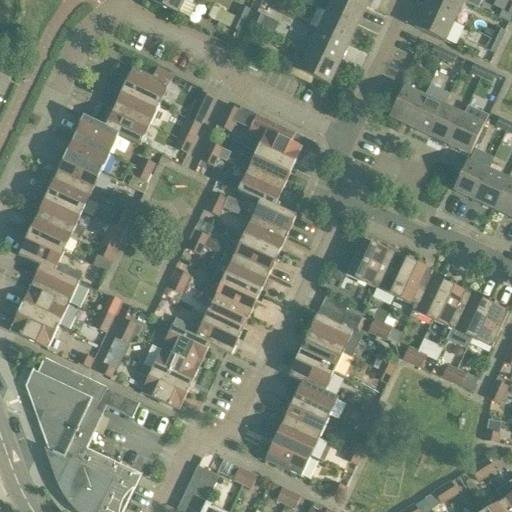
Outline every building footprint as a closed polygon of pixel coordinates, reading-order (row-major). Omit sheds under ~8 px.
[(178,13),(183,0),(147,0),(147,1),(177,15),(178,13)] [(332,0),(327,12),(357,26),(367,6),(354,0),(332,0)] [(455,23),(464,3),(457,0),(427,0),(423,9),(455,23)] [(502,11),(498,19),(509,23),(511,16),(511,2),(508,1),(503,12),(502,11)] [(240,6),(235,18),(244,22),(250,11),(240,6)] [(445,43),(455,23),(423,9),(414,28),(445,43)] [(327,12),(318,31),(348,46),(357,26),(327,12)] [(260,29),(265,18),(256,14),(246,36),(254,40),(260,29)] [(244,22),(235,18),(230,28),(239,33),(244,22)] [(472,54),(482,31),(470,25),(460,48),(472,54)] [(497,28),(491,39),(500,43),(505,32),(497,28)] [(318,31),(308,52),(339,66),(348,46),(318,31)] [(247,55),(254,40),(246,36),(239,51),(247,55)] [(491,40),(486,50),(495,54),(500,43),(491,39),(491,40)] [(430,56),(442,61),(446,52),(434,47),(430,56)] [(339,66),(308,52),(302,65),(296,62),(290,76),(301,81),(307,84),(310,85),(312,79),(329,86),(339,66)] [(452,66),(456,57),(446,52),(442,61),(452,66)] [(256,73),(260,63),(251,59),(247,68),(256,73)] [(469,74),(480,79),(484,70),(474,65),(469,74)] [(123,90),(159,107),(173,77),(157,70),(152,79),(133,70),(123,90)] [(480,79),(491,84),(495,75),(484,70),(480,79)] [(424,96),(404,87),(389,118),(410,128),(424,96)] [(150,126),(159,107),(123,90),(114,110),(150,126)] [(201,93),(187,120),(201,126),(213,99),(201,93)] [(444,105),(424,96),(410,128),(429,137),(444,105)] [(463,115),(444,105),(429,137),(449,146),(463,115)] [(228,106),(218,127),(229,133),(240,111),(228,106)] [(467,106),(463,115),(449,146),(470,156),(488,116),(467,106)] [(105,128),(83,118),(83,119),(140,146),(150,126),(114,110),(105,128)] [(262,141),(256,153),(292,169),(302,149),(291,144),(295,134),(256,116),(248,134),(262,141)] [(495,127),(504,132),(508,123),(499,118),(499,119),(495,127)] [(140,146),(83,119),(75,136),(74,138),(109,156),(118,137),(140,147),(140,146)] [(187,120),(178,140),(191,146),(201,126),(187,120)] [(109,156),(74,138),(71,144),(65,158),(100,175),(109,156)] [(174,149),(186,155),(191,146),(178,140),(174,149)] [(223,150),(210,144),(206,153),(219,159),(223,150)] [(214,168),(219,159),(206,153),(201,162),(214,168)] [(292,169),(256,153),(247,172),(283,189),(292,169)] [(56,178),(98,198),(101,191),(94,188),(100,175),(65,158),(58,172),(56,178)] [(142,159),(137,168),(150,174),(154,165),(142,159)] [(453,191),(473,201),(488,170),(468,160),(453,191)] [(137,168),(133,177),(146,183),(150,174),(137,168)] [(508,179),(488,170),(473,201),(493,210),(508,179)] [(274,209),(274,208),(283,189),(247,172),(238,191),(237,193),(259,203),(259,202),(274,209)] [(52,186),(46,197),(82,214),(88,201),(95,204),(98,198),(56,178),(52,186)] [(511,180),(508,179),(493,210),(511,219),(511,180)] [(108,202),(119,207),(132,213),(136,204),(123,198),(124,196),(113,191),(108,202)] [(213,193),(209,202),(223,209),(227,200),(213,193)] [(37,217),(73,234),(82,238),(85,230),(76,226),(82,214),(46,197),(41,209),(37,217)] [(223,209),(209,202),(205,212),(219,218),(223,209)] [(253,218),(251,222),(286,238),(296,218),(274,208),(274,209),(259,202),(259,203),(252,217),(253,218)] [(119,207),(110,226),(123,232),(132,213),(119,207)] [(34,223),(31,229),(28,236),(64,253),(73,234),(37,217),(34,223)] [(242,242),(277,258),(286,238),(251,222),(242,242)] [(100,246),(114,253),(123,232),(110,226),(100,246)] [(196,232),(192,241),(205,248),(209,238),(196,232)] [(28,236),(18,257),(40,267),(40,266),(78,284),(82,275),(59,264),(64,253),(28,236)] [(392,254),(363,240),(346,276),(375,289),(392,254)] [(205,248),(192,241),(188,251),(201,257),(205,248)] [(268,277),(277,258),(242,242),(237,252),(227,248),(223,257),(232,261),(268,277)] [(109,262),(114,253),(100,246),(96,256),(109,262)] [(412,263),(392,254),(375,289),(395,299),(412,263)] [(223,257),(214,277),(259,297),(268,277),(232,261),(223,257)] [(415,308),(429,277),(430,277),(432,273),(412,263),(395,299),(414,307),(415,308)] [(30,287),(68,305),(78,284),(40,266),(40,267),(30,287)] [(178,272),(173,281),(186,287),(190,278),(178,272)] [(213,276),(204,296),(249,317),(259,297),(214,277),(213,276)] [(432,321),(449,286),(430,277),(429,277),(415,308),(414,307),(412,312),(409,318),(416,320),(418,315),(432,321)] [(186,287),(173,281),(169,290),(182,296),(186,287)] [(441,336),(448,339),(468,295),(449,286),(432,321),(445,327),(441,336)] [(68,305),(30,287),(20,309),(58,327),(68,305)] [(205,320),(240,336),(249,317),(204,296),(201,294),(198,303),(210,309),(205,320)] [(349,306),(327,295),(322,306),(344,317),(341,323),(357,331),(357,330),(362,319),(346,311),(349,306)] [(471,340),(488,304),(468,295),(448,339),(447,341),(466,350),(471,340)] [(110,325),(121,303),(108,298),(97,319),(110,325)] [(508,314),(488,304),(471,340),(492,349),(508,314)] [(359,335),(357,331),(341,323),(344,317),(322,306),(307,338),(343,354),(351,358),(362,336),(359,335)] [(20,309),(9,332),(47,350),(58,327),(20,309)] [(110,325),(97,319),(95,318),(90,327),(105,334),(110,325)] [(231,356),(240,336),(205,320),(200,330),(175,319),(171,327),(231,356)] [(374,320),(372,323),(367,334),(376,338),(383,324),(374,320)] [(142,329),(124,321),(120,330),(133,336),(138,338),(142,329)] [(392,328),(383,324),(376,338),(386,342),(392,328)] [(231,357),(231,356),(171,327),(162,349),(199,367),(209,346),(231,357)] [(128,345),(133,336),(120,330),(116,339),(128,345)] [(343,354),(307,338),(298,357),(334,374),(343,354)] [(409,347),(403,361),(412,365),(417,352),(409,347)] [(151,371),(189,389),(199,367),(162,349),(151,371)] [(117,371),(123,359),(109,352),(103,365),(116,371),(117,371)] [(426,356),(417,352),(412,365),(421,369),(426,356)] [(76,363),(89,370),(93,361),(80,354),(76,363)] [(334,374),(298,357),(289,377),(337,399),(338,398),(325,392),(334,374)] [(33,371),(25,388),(54,468),(60,470),(66,473),(65,477),(65,481),(66,489),(68,497),(71,503),(77,511),(78,511),(118,511),(121,505),(123,499),(128,494),(132,490),(134,490),(141,476),(141,475),(114,463),(109,460),(87,450),(89,444),(94,434),(103,415),(100,414),(103,406),(132,420),(139,404),(44,359),(38,373),(33,371)] [(382,361),(378,370),(390,376),(395,367),(382,361)] [(116,371),(103,365),(99,374),(112,380),(116,371)] [(448,366),(442,379),(451,383),(457,370),(448,366)] [(179,412),(189,389),(151,371),(142,367),(138,375),(147,379),(141,394),(179,412)] [(373,380),(385,385),(386,386),(390,376),(378,370),(373,380)] [(466,375),(457,370),(451,383),(460,387),(466,375)] [(288,378),(301,384),(293,402),(328,419),(337,399),(289,377),(288,378)] [(504,397),(508,388),(496,382),(491,391),(504,397)] [(500,406),(504,397),(491,391),(487,400),(491,402),(500,406)] [(328,419),(293,402),(283,422),(319,439),(328,419)] [(370,404),(366,413),(379,419),(383,409),(377,407),(370,404)] [(370,438),(374,428),(379,419),(366,413),(357,432),(370,438)] [(319,439),(283,422),(274,441),(310,458),(319,439)] [(484,442),(498,445),(500,435),(486,432),(484,442)] [(274,441),(265,462),(300,479),(310,458),(274,441)] [(351,443),(347,452),(360,458),(365,449),(351,443)] [(356,467),(360,458),(347,452),(343,461),(356,467)] [(487,461),(479,466),(486,477),(486,478),(495,473),(487,461)] [(479,466),(470,471),(478,483),(486,477),(479,466)] [(215,476),(198,468),(197,467),(195,473),(192,478),(214,488),(219,477),(215,476)] [(242,486),(244,481),(248,473),(239,469),(232,482),(242,486)] [(242,486),(251,491),(257,478),(248,473),(244,481),(242,486)] [(209,499),(214,488),(192,478),(190,484),(187,489),(209,499)] [(511,511),(511,480),(495,491),(501,501),(508,511),(511,511)] [(329,492),(342,498),(346,489),(333,483),(329,492)] [(449,500),(457,495),(450,483),(442,489),(449,500)] [(182,500),(203,510),(206,504),(209,499),(187,489),(185,494),(182,500)] [(449,500),(442,489),(424,500),(431,511),(449,500)] [(276,502),(285,507),(291,494),(282,490),(276,502)] [(285,507),(294,511),(300,498),(291,494),(285,507)] [(177,511),(179,511),(202,511),(203,510),(182,500),(180,505),(177,511)] [(508,511),(501,501),(484,511),(508,511)]
